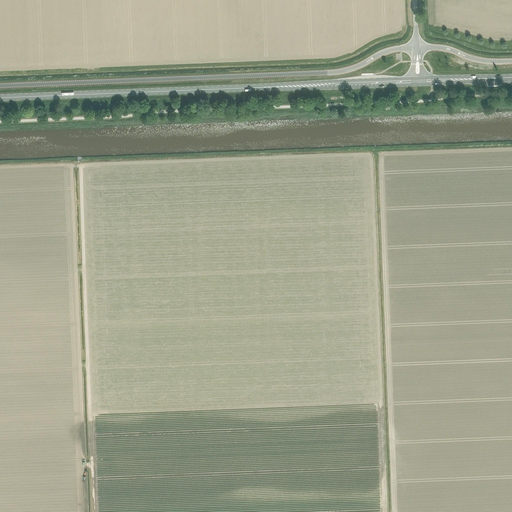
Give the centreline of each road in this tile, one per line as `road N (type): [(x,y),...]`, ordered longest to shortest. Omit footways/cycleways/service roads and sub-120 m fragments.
road 1 (unclassified): [(416,48),(391,49),(337,72),(0,85)]
road 2 (primary): [(264,87),(0,98)]
road 3 (primary): [(264,87),(417,84)]
road 4 (primary): [(411,78),(264,87)]
